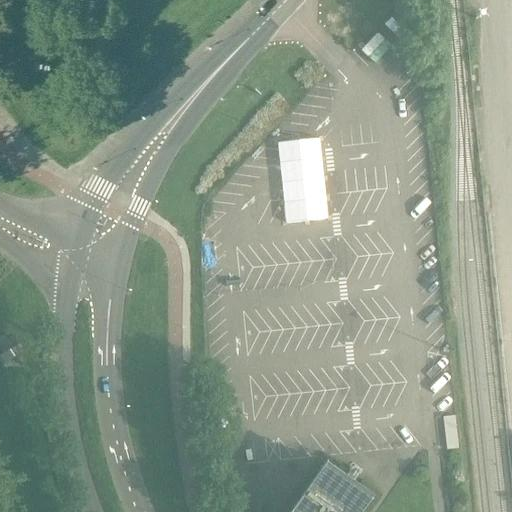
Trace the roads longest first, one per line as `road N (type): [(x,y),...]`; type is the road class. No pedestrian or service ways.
road 1 (unclassified): [(275,7),(118,164),(73,247)]
road 2 (unclassified): [(115,267),(165,157),(275,7)]
road 3 (tertiary): [(139,511),(109,385),(115,267)]
road 4 (tertiary): [(66,277),(64,387),(94,511)]
